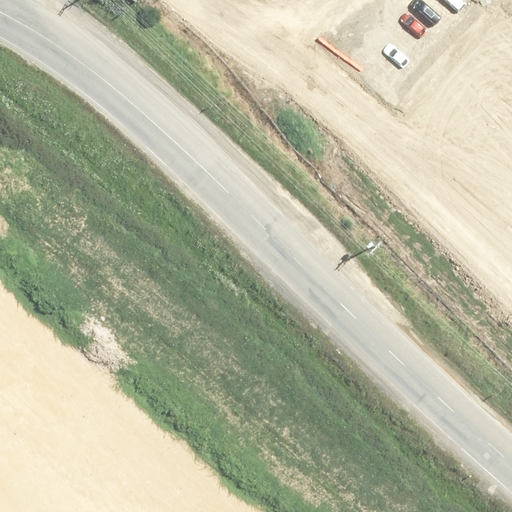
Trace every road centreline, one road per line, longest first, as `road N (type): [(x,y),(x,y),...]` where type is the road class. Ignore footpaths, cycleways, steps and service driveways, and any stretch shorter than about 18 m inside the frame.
road 1 (tertiary): [(0,5),(133,102),(381,347),(511,459)]
road 2 (tertiary): [(511,217),(263,0)]
road 3 (tertiary): [(414,0),(511,89)]
